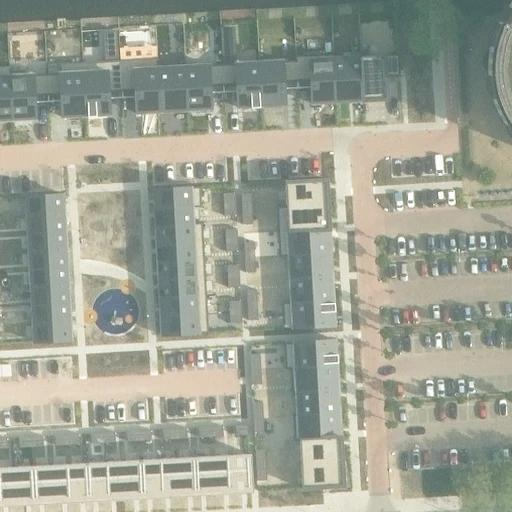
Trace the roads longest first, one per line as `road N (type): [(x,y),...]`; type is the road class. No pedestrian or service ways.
road 1 (residential): [(381,511),(358,145)]
road 2 (residential): [(0,161),(358,145)]
